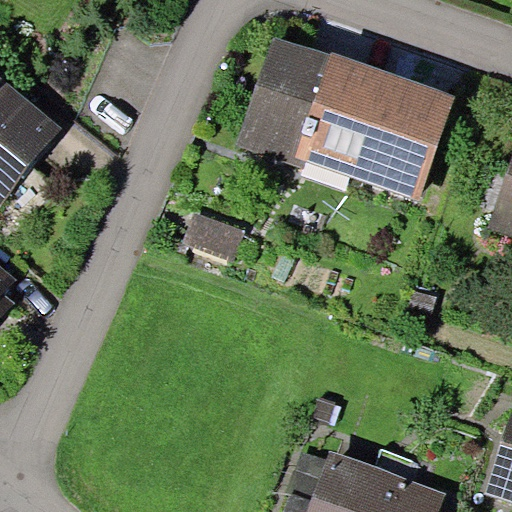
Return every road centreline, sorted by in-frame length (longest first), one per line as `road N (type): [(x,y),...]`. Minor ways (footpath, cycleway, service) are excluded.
road 1 (residential): [(11,488),(222,0)]
road 2 (residential): [(320,0),(511,63)]
